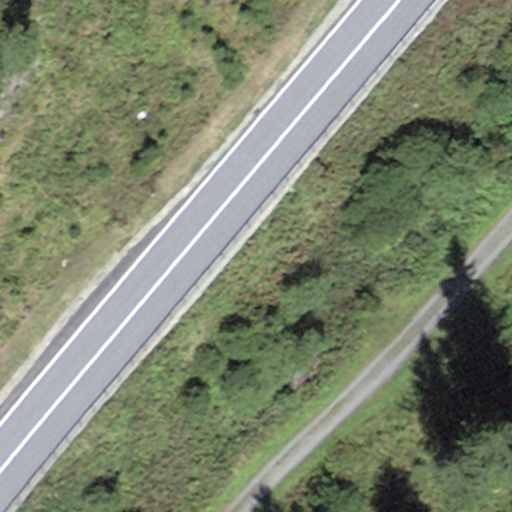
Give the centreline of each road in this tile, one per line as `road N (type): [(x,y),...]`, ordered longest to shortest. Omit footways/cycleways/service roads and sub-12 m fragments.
road 1 (primary): [(0,473),(397,0)]
road 2 (track): [(234,511),(511,224)]
